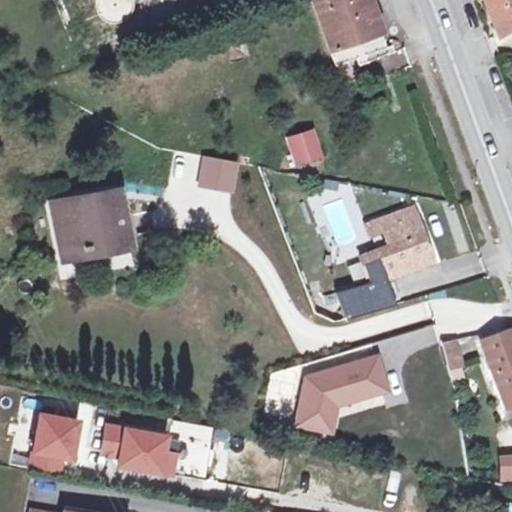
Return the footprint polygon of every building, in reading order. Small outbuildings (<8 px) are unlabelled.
[(369,0),(313,0),(331,50),(352,42),(357,58),(386,48),(369,0)] [(511,0),(484,0),(497,34),(499,37),(511,29),(511,0)] [(311,133),(291,140),(297,160),(318,154),(311,133)] [(196,186),(232,194),(239,164),(203,156),(196,186)] [(117,190),(105,193),(108,206),(120,203),(117,190)] [(70,225),(56,228),(63,260),(86,256),(85,249),(127,240),(120,203),(108,206),(105,193),(65,201),(70,225)] [(65,201),(52,203),(56,228),(70,225),(65,201)] [(389,245),(374,250),(385,278),(401,274),(399,270),(432,258),(413,207),(380,219),(389,245)] [(374,250),(389,245),(380,219),(365,224),(374,250)] [(127,240),(85,249),(86,256),(128,247),(127,240)] [(394,305),(385,278),(374,250),(360,255),(370,281),(336,294),(343,320),(394,305)] [(404,327),(432,319),(427,301),(399,309),(404,327)] [(511,336),(509,329),(482,339),(508,409),(511,408),(511,336)] [(457,339),(441,343),(449,371),(465,366),(457,339)] [(305,378),(296,425),(330,431),(335,405),(384,390),(375,358),(305,378)] [(76,421),(40,415),(30,470),(57,475),(61,457),(70,459),(76,421)] [(100,452),(118,456),(117,464),(170,474),(173,455),(161,453),(164,436),(105,425),(100,452)] [(511,460),(497,462),(499,481),(511,479),(511,460)]
